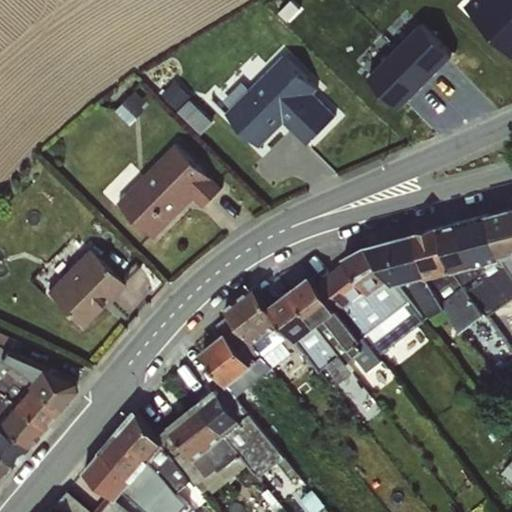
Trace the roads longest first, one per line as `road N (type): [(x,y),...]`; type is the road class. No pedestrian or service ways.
road 1 (residential): [(292,230),(236,260),(175,309),(9,511)]
road 2 (residential): [(511,121),(292,230)]
road 3 (residential): [(292,230),(511,171)]
